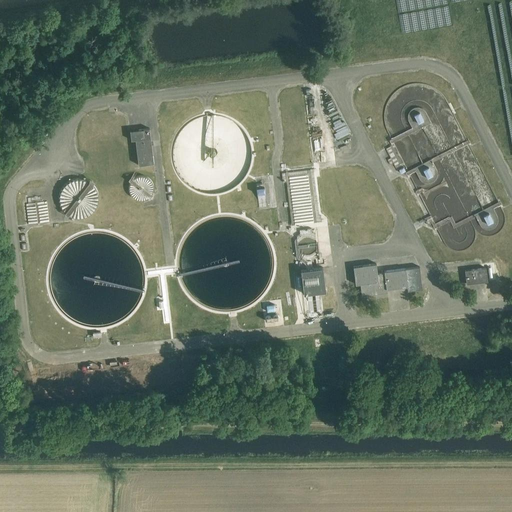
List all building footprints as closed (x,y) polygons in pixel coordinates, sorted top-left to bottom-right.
[(149,127),(130,130),(131,140),(134,139),(138,164),(154,162),(149,127)] [(293,225),(314,222),(310,190),(315,190),(313,169),(287,172),(293,225)] [(97,213),(92,178),(56,183),(62,219),(97,213)] [(134,186),(134,197),(151,198),(152,178),(130,178),(130,186),(134,186)] [(263,186),(254,188),(256,199),(265,198),(263,186)] [(302,229),(303,244),(297,244),(298,257),(316,256),(315,228),(302,229)] [(422,289),(419,267),(384,271),(384,273),(377,273),(376,263),(353,266),(355,284),(362,283),(363,287),(360,287),(361,296),(387,293),(387,289),(407,286),(408,291),(422,289)] [(322,267),(301,269),(304,294),(325,291),(322,267)] [(486,268),(465,270),(466,284),(487,281),(486,268)]
